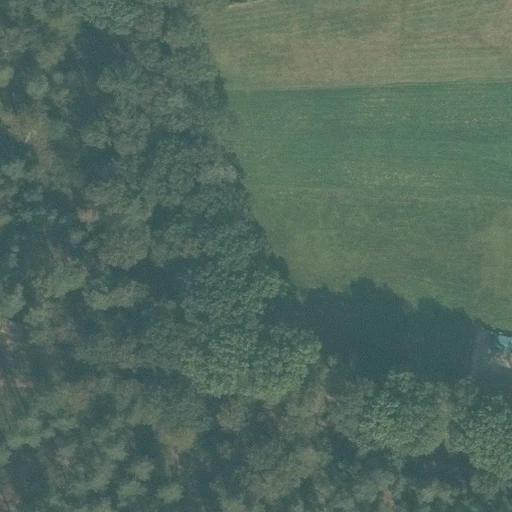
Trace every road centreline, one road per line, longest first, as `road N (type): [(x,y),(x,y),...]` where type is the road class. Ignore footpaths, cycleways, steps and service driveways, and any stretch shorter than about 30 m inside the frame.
road 1 (track): [(201,390),(122,0)]
road 2 (track): [(511,459),(201,390)]
road 3 (track): [(0,350),(201,390)]
